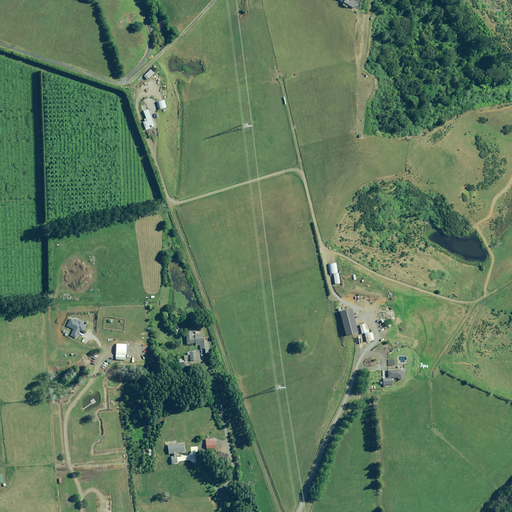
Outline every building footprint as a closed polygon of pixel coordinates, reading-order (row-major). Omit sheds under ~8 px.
[(153,124),(148,109),(143,111),(146,121),(143,122),(145,130),(149,128),(149,126),(153,124)] [(369,333),(365,318),(359,319),(360,325),(359,325),(363,340),(366,340),(366,342),(374,340),(372,332),(369,333)] [(78,322),(70,319),(66,326),(73,329),(70,336),(76,338),(79,330),(82,331),(85,325),(82,324),(83,323),(78,321),(78,322)] [(191,331),(185,332),(186,344),(195,343),(195,344),(199,344),(199,349),(204,349),(205,353),(209,353),(208,342),(204,342),(203,334),(194,335),(194,337),(192,337),(191,331)] [(405,373),(399,370),(383,370),(383,383),(392,383),(392,380),(393,380),(393,378),(396,378),(401,381),(405,373)] [(216,448),(215,438),(205,439),(206,449),(216,448)]
